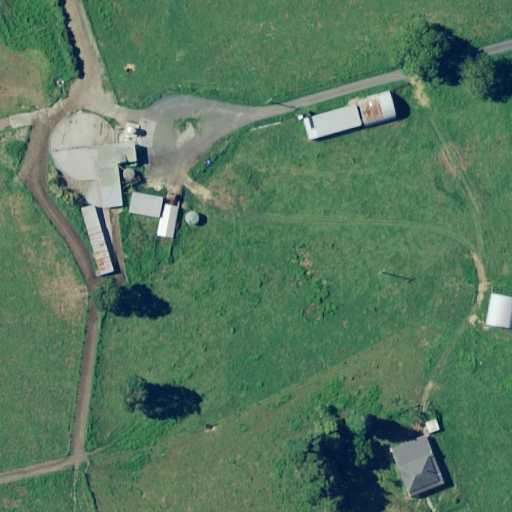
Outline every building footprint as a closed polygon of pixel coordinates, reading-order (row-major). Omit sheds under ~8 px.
[(396,116),(389,91),(358,100),(365,125),(396,116)] [(310,117),(303,119),(308,140),(360,125),(355,105),(319,115),(310,117)] [(137,161),(135,143),(115,145),(117,163),(137,161)] [(114,167),(112,146),(96,148),(103,207),(121,205),(117,166),(114,167)] [(166,199),(164,199),(133,194),(130,213),(161,217),(159,230),(175,233),(180,202),(177,201),(179,187),(168,185),(166,199)] [(116,271),(97,205),(81,209),(100,275),(116,271)] [(511,316),(511,299),(490,296),(485,326),(510,330),(511,316)] [(439,430),(436,420),(425,423),(429,433),(439,430)] [(443,484),(426,436),(391,448),(408,496),(443,484)]
